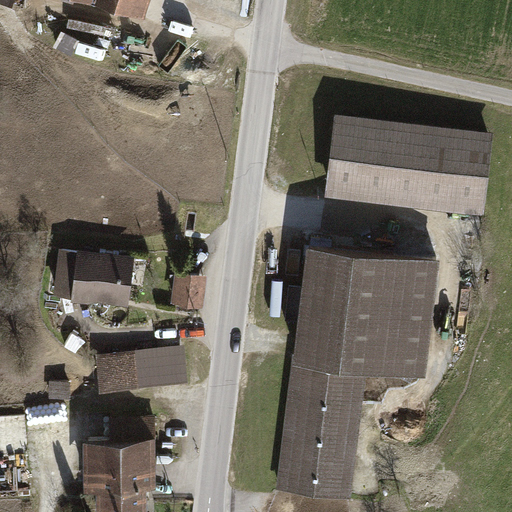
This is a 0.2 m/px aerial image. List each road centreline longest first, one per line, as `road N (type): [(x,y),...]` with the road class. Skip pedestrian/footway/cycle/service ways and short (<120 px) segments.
road 1 (tertiary): [(212,511),(272,0)]
road 2 (track): [(353,511),(365,504),(371,481),(374,426),(428,382),(445,355),(448,316)]
road 3 (track): [(213,501),(346,511)]
